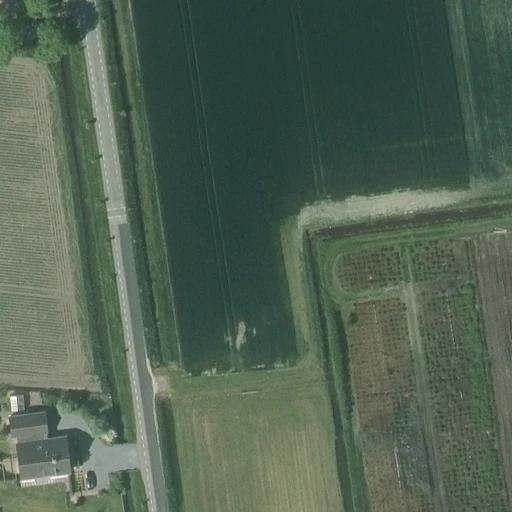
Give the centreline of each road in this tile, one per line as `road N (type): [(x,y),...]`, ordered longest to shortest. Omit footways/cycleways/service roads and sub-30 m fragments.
road 1 (track): [(140,386),(274,372),(299,360),(307,333),(296,248),(306,231),(473,206),(495,169),(511,167)]
road 2 (tertiary): [(157,511),(91,0)]
